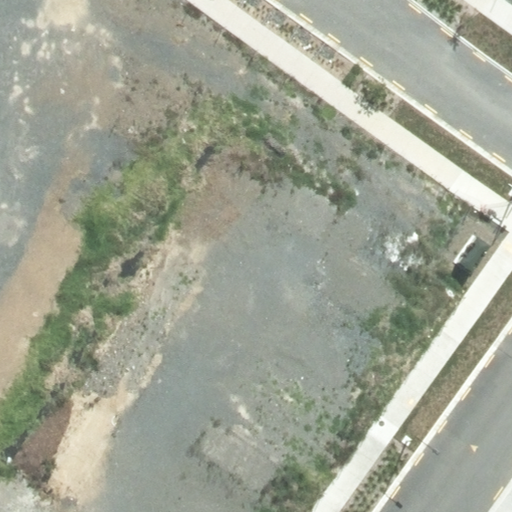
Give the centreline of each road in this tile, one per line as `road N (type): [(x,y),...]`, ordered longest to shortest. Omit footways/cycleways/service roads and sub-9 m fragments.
road 1 (residential): [(338,0),(511,126)]
road 2 (residential): [(511,394),(431,511)]
